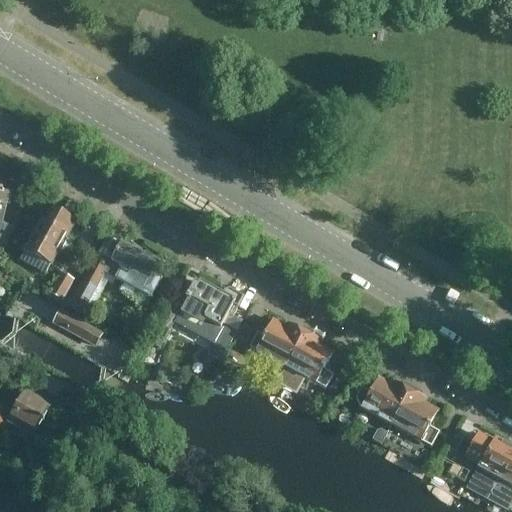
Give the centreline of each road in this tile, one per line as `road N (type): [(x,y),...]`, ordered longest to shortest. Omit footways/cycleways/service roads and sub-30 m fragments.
road 1 (unclassified): [(511,355),(0,50)]
road 2 (residential): [(0,114),(247,266),(511,411)]
